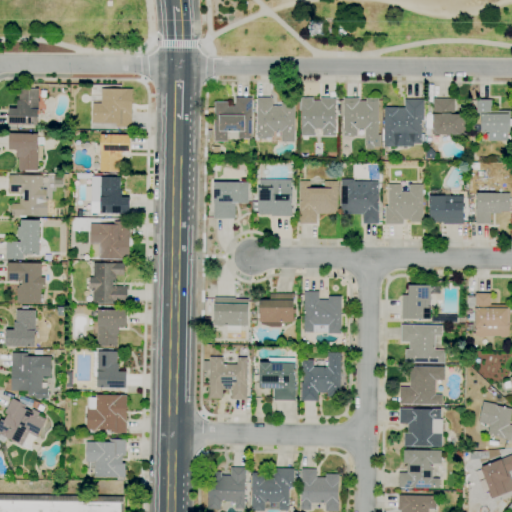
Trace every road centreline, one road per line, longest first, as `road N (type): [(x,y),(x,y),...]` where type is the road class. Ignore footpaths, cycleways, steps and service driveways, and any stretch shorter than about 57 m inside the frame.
road 1 (residential): [(511,73),(0,63)]
road 2 (tertiary): [(171,511),(178,118)]
road 3 (residential): [(367,263),(363,511)]
road 4 (residential): [(365,433),(173,434)]
road 5 (residential): [(511,261),(367,263)]
